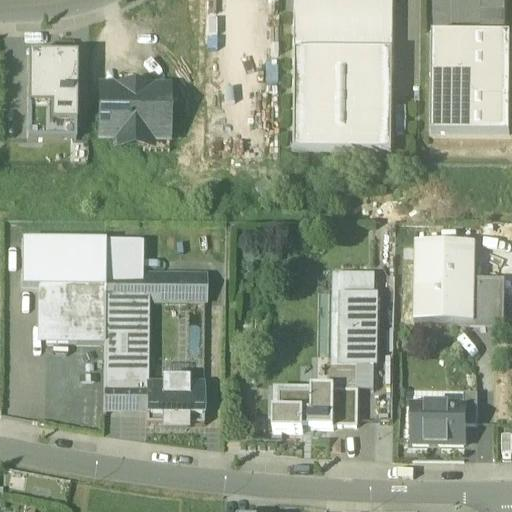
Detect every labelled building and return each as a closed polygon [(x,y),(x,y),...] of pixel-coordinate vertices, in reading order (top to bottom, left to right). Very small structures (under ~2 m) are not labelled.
[(392,0),(292,0),(292,156),(392,157),(392,0)] [(480,2),(480,13),(504,14),(504,2),(480,2)] [(480,13),(480,26),(504,26),(504,14),(480,13)] [(480,26),(480,38),(504,38),(504,26),(480,26)] [(480,38),(432,37),(431,137),(509,138),(510,38),(504,38),(480,38)] [(76,61),(27,61),(27,145),(76,145),(76,61)] [(160,100),(107,99),(106,137),(122,137),(122,145),(144,145),(144,137),(160,137),(160,100)] [(105,246),(21,246),(21,290),(37,291),(104,290),(105,280),(105,246)] [(105,246),(105,280),(139,281),(139,246),(105,246)] [(475,249),(415,249),(414,329),(474,330),(474,322),(475,286),(475,249)] [(139,281),(105,280),(104,290),(104,306),(142,306),(143,281),(139,281)] [(204,281),(179,281),(179,306),(204,307),(204,281)] [(505,286),(475,286),(474,322),(480,322),(480,336),(504,336),(505,286)] [(104,290),(37,291),(38,348),(104,348),(104,306),(104,290)] [(375,304),(340,304),(339,371),(374,371),(375,304)] [(142,306),(104,306),(104,348),(104,379),(142,380),(142,306)] [(142,380),(104,379),(103,399),(102,419),(105,419),(105,411),(146,412),(146,389),(148,389),(147,380),(142,380)] [(186,386),(163,385),(163,389),(148,389),(146,389),(146,412),(145,429),(186,430),(203,430),(203,390),(186,389),(186,386)] [(334,394),(312,393),(312,399),(311,417),(303,417),(303,434),(333,435),(334,432),(334,397),(334,394)] [(348,397),(334,397),(334,432),(341,432),(341,408),(348,408),(348,397)] [(357,397),(348,397),(348,408),(341,408),(341,432),(357,432),(357,397)] [(477,399),(464,398),(464,410),(465,410),(465,430),(477,430),(477,399)] [(312,399),(279,399),(279,417),(303,417),(311,417),(312,399)] [(464,410),(413,410),(412,449),(464,450),(465,430),(465,410),(464,410)] [(279,417),(273,417),(273,438),(303,438),(303,434),(303,417),(279,417)]
